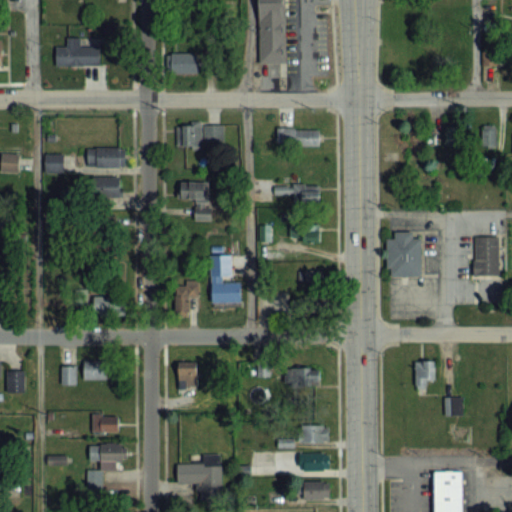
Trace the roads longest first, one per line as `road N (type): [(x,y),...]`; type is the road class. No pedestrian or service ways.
road 1 (tertiary): [(361,511),(357,0)]
road 2 (residential): [(0,336),(511,332)]
road 3 (residential): [(0,99),(511,96)]
road 4 (residential): [(149,511),(146,0)]
